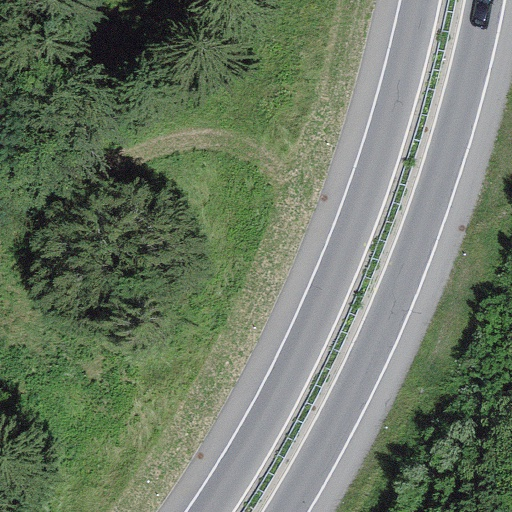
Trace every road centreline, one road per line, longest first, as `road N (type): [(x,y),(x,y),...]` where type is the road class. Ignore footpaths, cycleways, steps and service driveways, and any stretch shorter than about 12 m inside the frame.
road 1 (motorway): [(420,0),(392,119),(344,251),(288,376),(210,511)]
road 2 (motorway): [(288,511),(389,319),(438,188),(487,0)]
